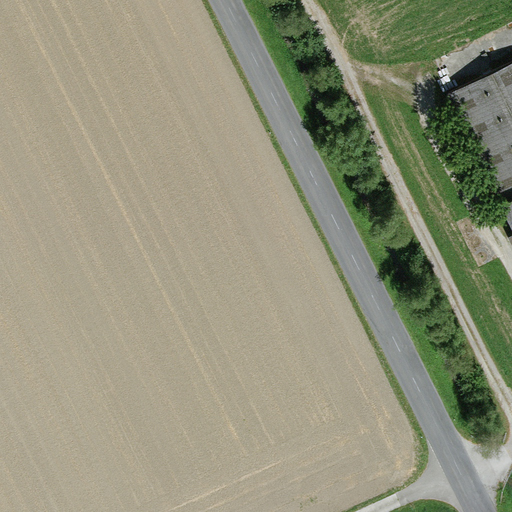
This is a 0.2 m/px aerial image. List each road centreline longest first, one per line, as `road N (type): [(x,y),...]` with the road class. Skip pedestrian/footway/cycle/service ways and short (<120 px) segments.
road 1 (tertiary): [(222,0),(481,511)]
road 2 (track): [(304,0),(511,412)]
